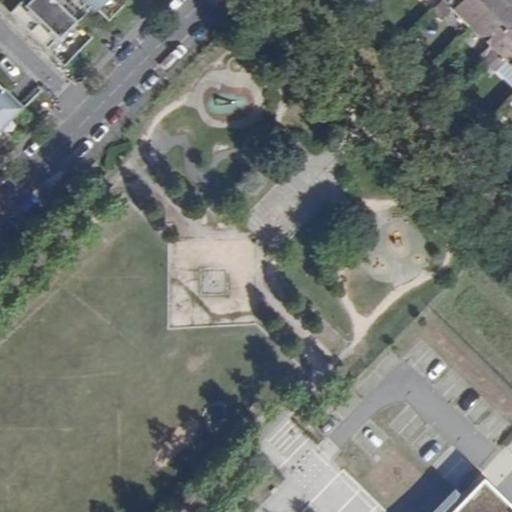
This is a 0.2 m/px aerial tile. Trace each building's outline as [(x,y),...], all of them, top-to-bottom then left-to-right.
[(20,0),(20,1),(18,0),(0,0),(0,2),(9,12),(47,49),(91,3),(94,0),(20,0)] [(443,0),(453,9),(472,28),(499,0),(443,0)] [(511,0),(499,0),(472,28),(495,50),(500,55),(511,43),(511,0)] [(501,56),(507,61),(511,66),(511,43),(500,55),(501,56)] [(484,61),(490,66),(500,56),(500,55),(495,50),(484,61)] [(490,66),(490,67),(496,72),(507,61),(501,56),(500,55),(500,56),(490,66)] [(19,105),(7,93),(0,86),(0,127),(11,138),(15,128),(17,116),(19,106),(19,105)] [(511,511),(511,509),(484,482),(463,503),(454,494),(436,511),(511,511)]
